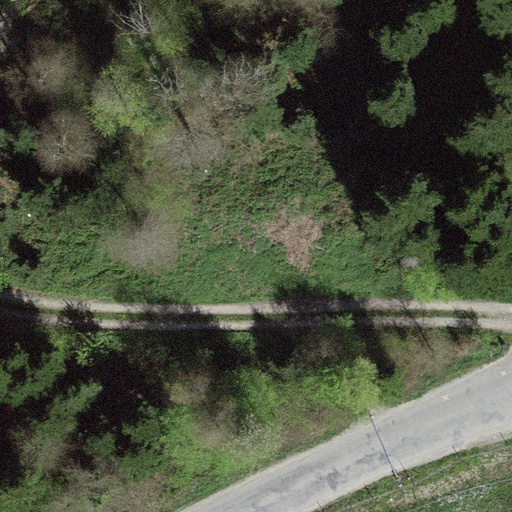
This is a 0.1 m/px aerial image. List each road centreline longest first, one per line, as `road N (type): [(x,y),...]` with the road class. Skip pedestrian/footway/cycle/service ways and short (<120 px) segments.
road 1 (track): [(0,313),(23,326),(405,309),(511,320)]
road 2 (unclassified): [(511,391),(261,511)]
